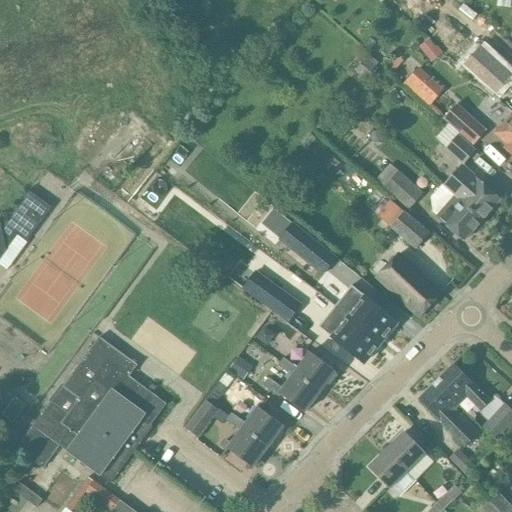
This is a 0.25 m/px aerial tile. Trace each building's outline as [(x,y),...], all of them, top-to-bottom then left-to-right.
[(430,39),(420,48),(426,56),(437,47),(430,39)] [(369,55),(355,71),(365,79),(379,63),(369,55)] [(500,76),(479,57),(466,72),(486,90),(488,88),(496,95),(506,83),(499,77),(500,76)] [(417,69),(403,84),(413,94),(427,78),(417,69)] [(487,130),(456,104),(443,120),(473,146),(487,130)] [(511,156),(511,115),(496,133),(509,144),(504,149),(511,156)] [(374,132),(371,135),(371,140),(374,143),(379,143),(382,140),(382,135),(379,132),(374,132)] [(476,151),(458,135),(445,149),(463,165),(476,151)] [(423,194),(390,165),(375,183),(409,211),(423,194)] [(462,203),(482,221),(501,200),(461,165),(442,186),(462,203)] [(464,241),(482,221),(462,203),(442,186),(455,197),(437,217),(464,241)] [(51,208),(27,191),(3,225),(0,225),(0,259),(17,235),(26,242),(51,208)] [(404,212),(390,201),(377,216),(391,228),(390,229),(416,251),(430,234),(404,211),(404,212)] [(293,224),(280,240),(323,275),(336,260),(293,224)] [(230,245),(224,240),(220,245),(218,243),(205,260),(229,279),(239,265),(232,260),(235,257),(226,250),(230,245)] [(441,295),(399,255),(377,278),(419,318),(441,295)] [(256,273),(244,289),(289,322),(301,306),(256,273)] [(352,286),(335,307),(380,343),(385,338),(397,323),(352,286)] [(380,343),(335,307),(319,328),(363,364),(375,349),(380,343)] [(257,337),(267,345),(271,340),(261,332),(257,337)] [(19,445),(17,448),(43,468),(60,445),(67,451),(67,452),(101,476),(111,484),(137,448),(141,443),(153,427),(151,426),(166,405),(147,391),(129,377),(138,366),(100,337),(99,338),(63,386),(63,387),(52,402),(20,444),(19,445)] [(295,373),(321,392),(335,373),(310,353),(298,369),(284,359),(278,367),(292,377),(295,373)] [(230,370),(239,377),(248,364),(239,357),(230,370)] [(455,365),(437,383),(459,405),(467,398),(481,412),(491,402),(455,365)] [(305,413),(321,392),(295,373),(292,377),(282,390),(268,379),(262,387),(278,399),(281,395),(305,413)] [(451,414),(459,405),(437,383),(419,401),(466,448),(475,438),(451,414)] [(207,400),(214,405),(219,399),(212,393),(207,400)] [(16,397),(2,415),(14,423),(27,406),(16,397)] [(219,411),(206,401),(186,429),(198,439),(219,411)] [(511,422),(511,410),(505,404),(483,428),(496,440),(511,422)] [(243,428),(269,447),(284,428),(258,408),(245,425),(232,415),(227,421),(240,431),(243,428)] [(243,428),(240,431),(230,444),(226,441),(221,448),(226,452),(228,449),(253,468),(269,447),(243,428)] [(386,451),(408,472),(425,454),(404,433),(386,451)] [(476,468),(458,449),(448,459),(466,477),(475,469),(476,468)] [(390,489),(408,472),(386,451),(369,468),(390,489)] [(42,500),(16,480),(10,489),(36,508),(42,500)] [(454,485),(438,502),(445,509),(461,492),(454,485)] [(108,492),(100,502),(107,507),(114,497),(108,492)] [(511,511),(511,507),(498,493),(488,501),(498,511),(511,511)] [(498,511),(488,501),(477,511),(498,511)] [(133,511),(121,502),(113,511),(133,511)] [(441,511),(445,509),(438,502),(427,511),(441,511)]
